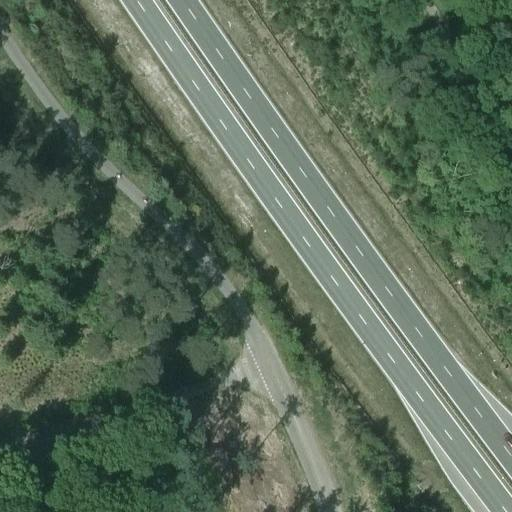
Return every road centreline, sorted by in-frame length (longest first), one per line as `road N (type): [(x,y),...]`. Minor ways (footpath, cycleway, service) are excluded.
road 1 (trunk): [(137,0),(505,511)]
road 2 (unclassified): [(325,511),(297,424),(221,276),(50,106),(0,34)]
road 3 (trunk): [(511,458),(182,0)]
road 4 (track): [(0,449),(268,363)]
